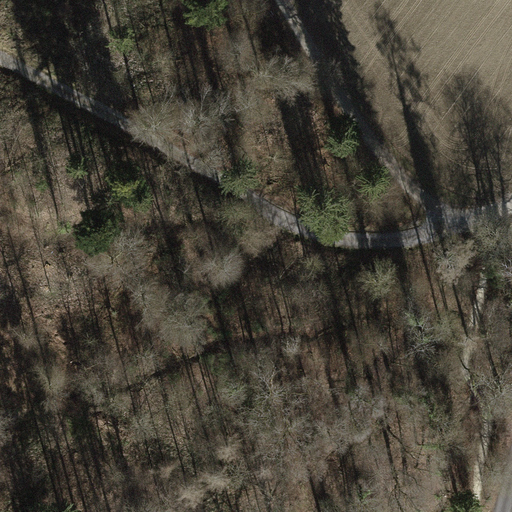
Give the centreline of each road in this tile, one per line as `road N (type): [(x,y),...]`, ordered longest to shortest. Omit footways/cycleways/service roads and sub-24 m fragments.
road 1 (track): [(511,208),(374,239),(302,226),(0,51)]
road 2 (track): [(277,0),(375,150),(427,207),(477,218)]
